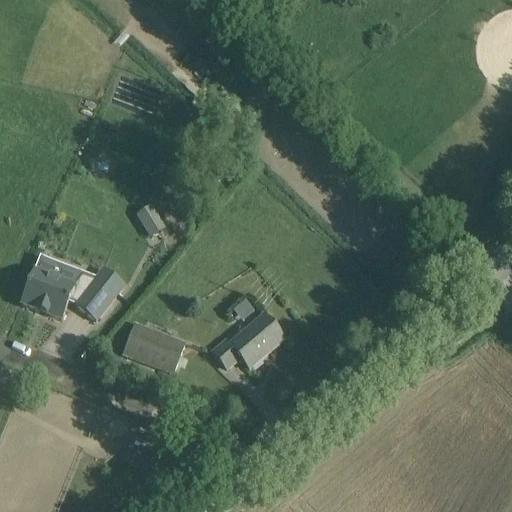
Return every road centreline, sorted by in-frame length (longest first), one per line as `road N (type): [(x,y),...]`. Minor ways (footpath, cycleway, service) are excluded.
road 1 (track): [(203,0),(496,279)]
road 2 (tertiary): [(221,511),(496,279)]
road 3 (unknown): [(250,487),(0,390)]
